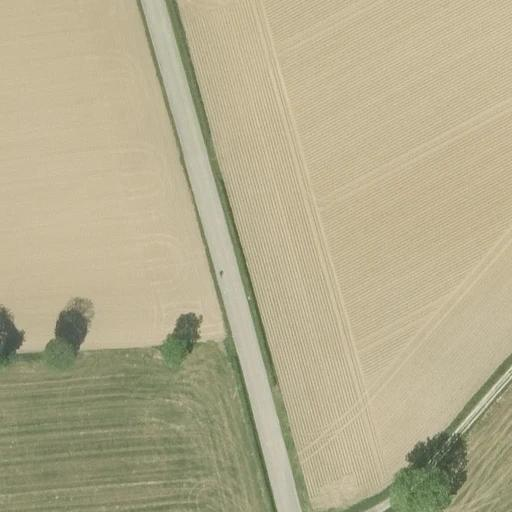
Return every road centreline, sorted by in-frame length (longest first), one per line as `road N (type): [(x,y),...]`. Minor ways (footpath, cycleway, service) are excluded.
road 1 (tertiary): [(288,511),(152,0)]
road 2 (track): [(372,511),(417,477),(511,370)]
